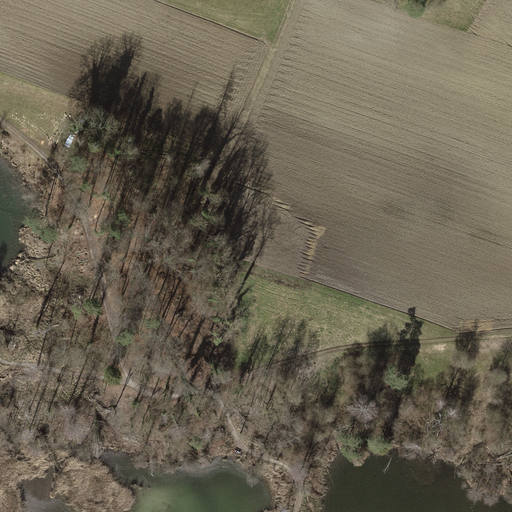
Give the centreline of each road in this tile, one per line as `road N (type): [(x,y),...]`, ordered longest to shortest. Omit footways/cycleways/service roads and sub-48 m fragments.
road 1 (track): [(293,0),(219,177),(214,206),(234,337),(226,373),(211,385)]
road 2 (track): [(0,120),(56,159),(128,382)]
road 3 (track): [(511,333),(362,347),(226,373)]
